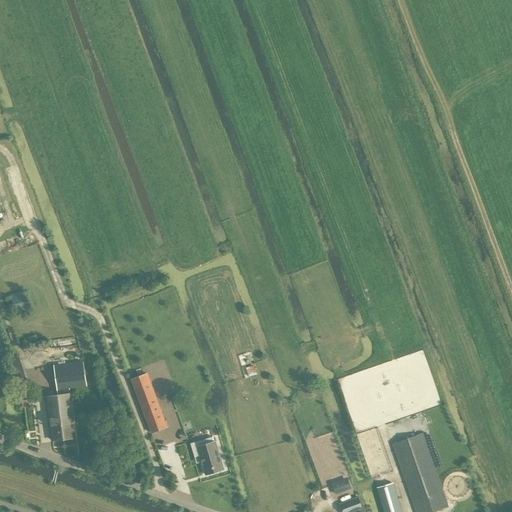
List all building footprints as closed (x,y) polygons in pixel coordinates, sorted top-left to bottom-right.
[(25,292),(11,295),(16,314),(30,310),(25,292)] [(61,345),(61,351),(66,351),(66,347),(79,347),(78,337),(55,338),(55,345),(61,345)] [(39,345),(25,348),(25,351),(51,346),(51,341),(39,344),(39,345)] [(432,406),(442,403),(424,349),(402,356),(404,363),(409,361),(411,368),(417,366),(419,374),(430,371),(433,382),(428,383),(431,392),(427,393),(432,406)] [(16,383),(19,382),(27,379),(19,356),(8,360),(16,383)] [(54,365),(58,395),(46,396),(52,440),(75,437),(69,388),(86,385),(83,361),(54,365)] [(254,365),(247,368),(250,376),(257,374),(254,365)] [(140,403),(156,397),(147,374),(131,380),(140,403)] [(30,388),(22,389),(24,399),(31,398),(30,388)] [(151,432),(167,426),(161,411),(145,417),(151,432)] [(393,444),(416,511),(434,511),(449,507),(423,433),(393,444)] [(205,474),(224,469),(215,441),(197,447),(205,474)] [(351,488),(347,477),(331,483),(335,494),(351,488)] [(400,511),(392,484),(377,488),(384,511),(400,511)] [(352,511),(363,508),(358,496),(339,504),(341,511),(352,511)]
